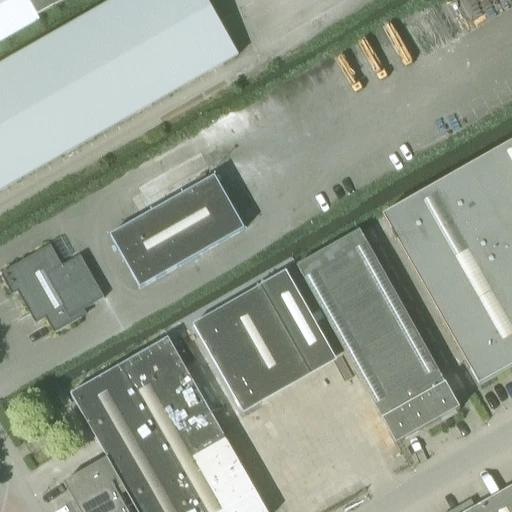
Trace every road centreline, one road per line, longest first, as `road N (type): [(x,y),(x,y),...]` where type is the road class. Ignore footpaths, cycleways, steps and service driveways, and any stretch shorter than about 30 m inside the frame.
road 1 (unknown): [(0,373),(261,239),(325,172),(490,68)]
road 2 (unknown): [(0,202),(219,77),(265,38)]
road 3 (unclassified): [(373,511),(511,434)]
